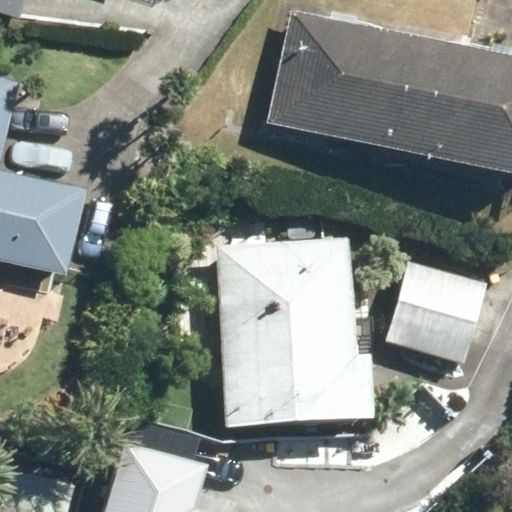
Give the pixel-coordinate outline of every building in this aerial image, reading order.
[(0,0),(0,9),(20,15),(24,0),(0,0)] [(511,62),(284,9),(257,125),(511,184),(511,62)] [(0,80),(0,261),(64,277),(84,193),(0,173),(0,136),(13,84),(0,80)] [(209,249),(215,433),(361,429),(359,363),(344,363),(340,245),(209,249)] [(398,261),(373,348),(452,370),(477,284),(398,261)] [(108,454),(92,511),(175,511),(185,475),(108,454)] [(7,469),(0,495),(0,511),(65,511),(72,486),(7,469)]
